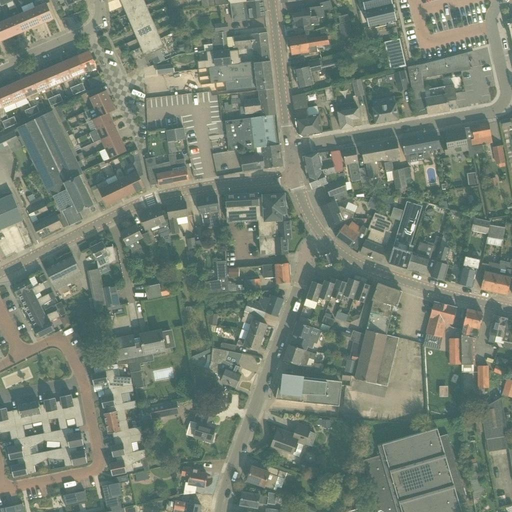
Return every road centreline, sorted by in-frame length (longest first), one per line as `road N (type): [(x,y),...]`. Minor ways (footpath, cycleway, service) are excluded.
road 1 (tertiary): [(0,274),(166,195),(294,179)]
road 2 (residential): [(220,511),(318,231)]
road 3 (residential): [(1,487),(99,464),(84,387),(67,348),(59,342),(21,355)]
road 4 (residential): [(290,150),(511,106)]
road 5 (tertiary): [(318,231),(355,263),(511,310)]
road 6 (tertiary): [(271,0),(290,150)]
road 7 (residential): [(142,141),(94,27)]
